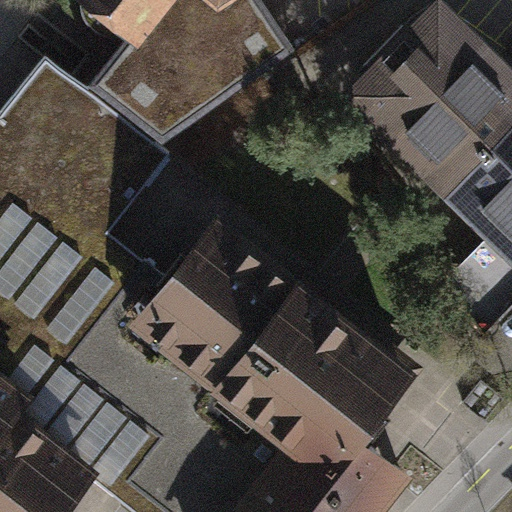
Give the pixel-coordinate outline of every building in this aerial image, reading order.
[(81,0),(82,4),(83,15),(90,24),(103,33),(115,34),(129,30),(131,32),(96,79),(137,112),(132,120),(148,132),(154,138),(287,43),(258,0),(81,0)] [(511,119),(511,81),(439,9),(415,33),(413,30),(371,73),(373,75),(361,87),(387,113),(381,119),(419,156),(424,150),(453,179),(511,119)] [(0,183),(25,202),(104,98),(45,54),(0,113),(0,183)] [(104,98),(25,202),(67,236),(81,217),(104,234),(108,229),(146,179),(124,163),(148,132),(132,120),(104,98)] [(511,119),(453,179),(482,208),(476,214),(493,230),(447,278),(484,329),(511,300),(511,119)] [(25,202),(0,183),(0,290),(38,319),(0,367),(0,398),(87,466),(142,511),(220,511),(145,453),(161,433),(65,358),(145,257),(108,229),(104,234),(81,217),(67,236),(25,202)] [(402,368),(217,222),(172,279),(145,257),(65,358),(161,433),(145,453),(220,511),(365,511),(400,468),(384,455),(353,430),(402,368)] [(0,367),(38,319),(0,290),(0,367)] [(0,511),(49,511),(87,466),(0,398),(0,511)]
